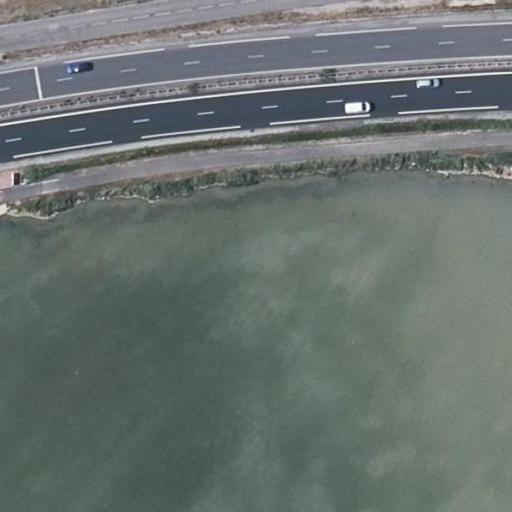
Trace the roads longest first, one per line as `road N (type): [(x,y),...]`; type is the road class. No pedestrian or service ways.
road 1 (primary): [(511,40),(216,62),(0,94)]
road 2 (primary): [(0,145),(236,112),(511,91)]
road 3 (unclassified): [(268,0),(0,44)]
